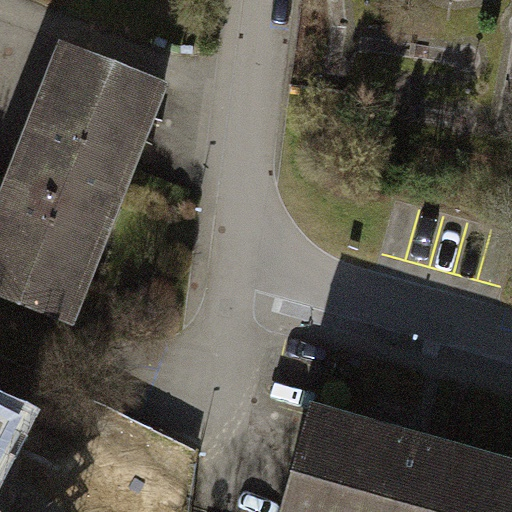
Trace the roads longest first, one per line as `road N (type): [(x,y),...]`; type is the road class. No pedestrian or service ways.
road 1 (residential): [(511,347),(232,267)]
road 2 (residential): [(232,267),(267,0)]
road 3 (residential): [(203,406),(232,267)]
